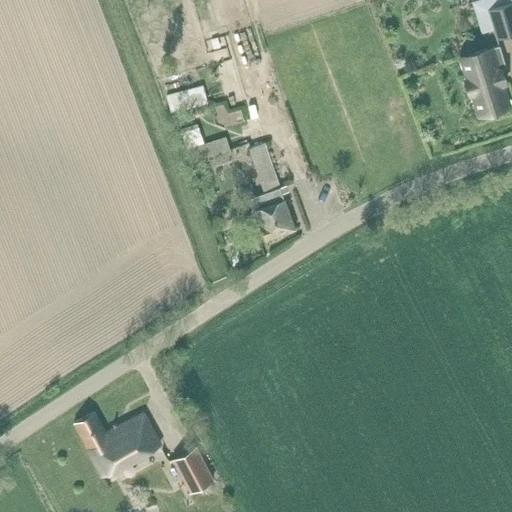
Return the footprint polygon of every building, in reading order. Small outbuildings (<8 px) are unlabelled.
[(484,0),(497,39),(511,34),(511,2),(511,0),(484,0)] [(500,70),(506,68),(499,46),(461,58),(468,80),(466,81),(470,94),(472,93),(479,115),(509,106),(502,84),(504,83),(500,70)] [(201,84),(165,94),(170,112),(206,102),(201,84)] [(194,158),(220,148),(214,134),(189,144),(194,158)] [(265,240),(295,230),(284,200),(264,143),(249,148),(264,193),(250,199),(254,210),(261,229),(265,240)] [(102,477),(159,445),(142,414),(104,434),(93,413),(73,423),(102,477)] [(195,447),(172,460),(190,492),(213,480),(195,447)] [(147,511),(147,502),(125,503),(125,511),(147,511)]
